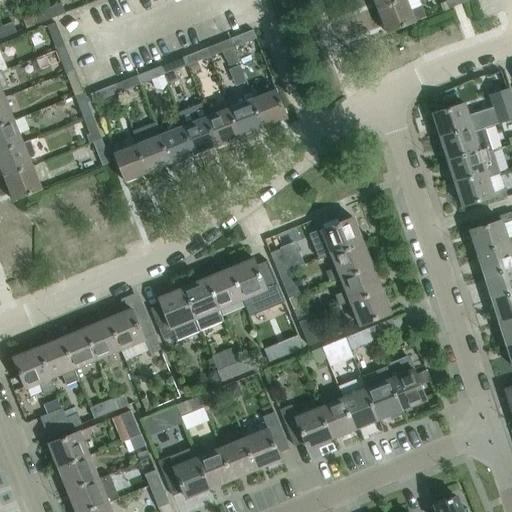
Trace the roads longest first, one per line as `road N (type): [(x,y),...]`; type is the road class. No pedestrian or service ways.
road 1 (residential): [(0,328),(161,267),(381,92)]
road 2 (residential): [(489,431),(381,92)]
road 3 (residential): [(291,511),(489,431)]
road 4 (unknown): [(254,0),(315,143)]
road 5 (residential): [(381,92),(511,47)]
road 6 (unknown): [(90,39),(205,0)]
